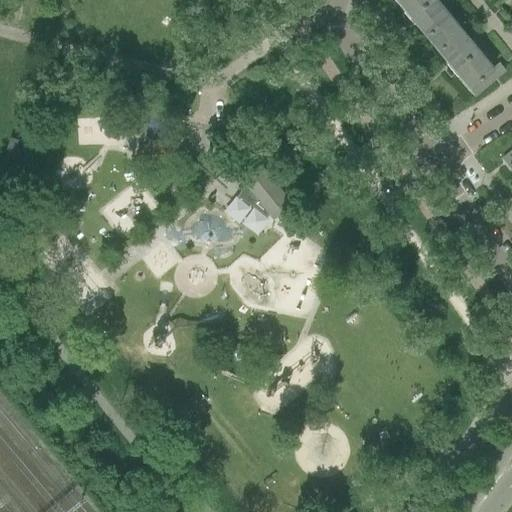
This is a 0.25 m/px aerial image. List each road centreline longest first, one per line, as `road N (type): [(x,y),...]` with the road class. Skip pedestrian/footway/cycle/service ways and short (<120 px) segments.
road 1 (tertiary): [(432,165),(322,3)]
road 2 (tertiary): [(511,282),(432,165)]
